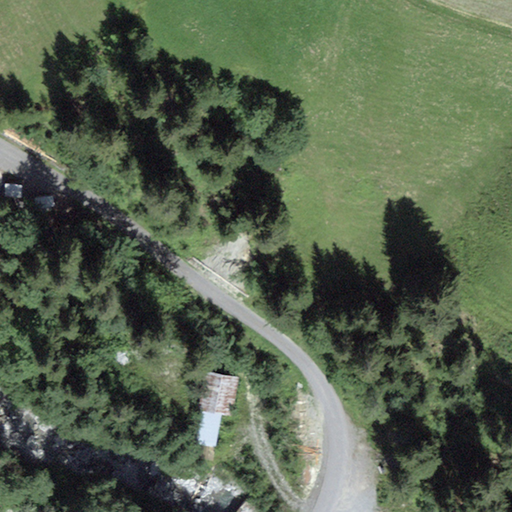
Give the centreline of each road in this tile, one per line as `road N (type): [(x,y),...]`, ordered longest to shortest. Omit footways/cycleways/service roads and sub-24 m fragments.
road 1 (track): [(321,511),(339,437),(287,351),(0,159)]
road 2 (track): [(251,416),(256,442),(278,476),(324,506)]
